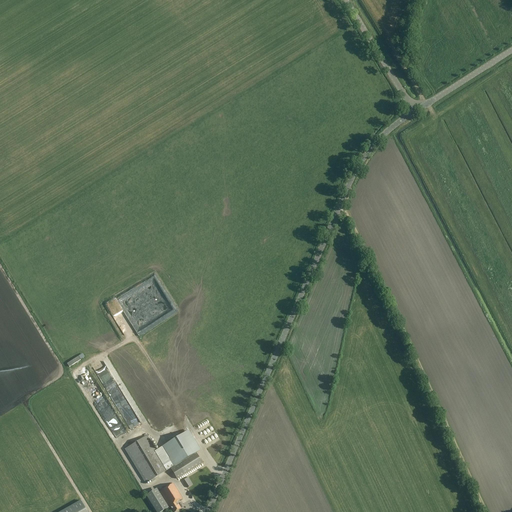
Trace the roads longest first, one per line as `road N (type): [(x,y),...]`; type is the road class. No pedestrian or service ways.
road 1 (tertiary): [(208,511),(352,176),(371,147),(414,111)]
road 2 (track): [(89,511),(24,403),(61,368),(0,266)]
road 3 (tertiary): [(414,111),(346,0)]
